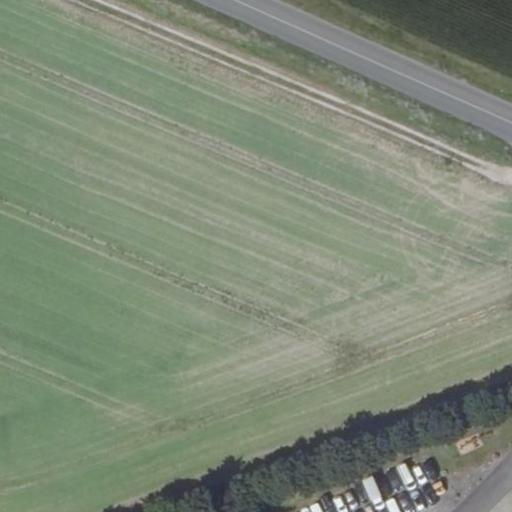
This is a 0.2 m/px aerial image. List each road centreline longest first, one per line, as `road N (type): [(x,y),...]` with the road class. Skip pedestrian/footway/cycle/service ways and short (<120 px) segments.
road 1 (track): [(84,0),(511,174)]
road 2 (tertiary): [(511,122),(242,0)]
